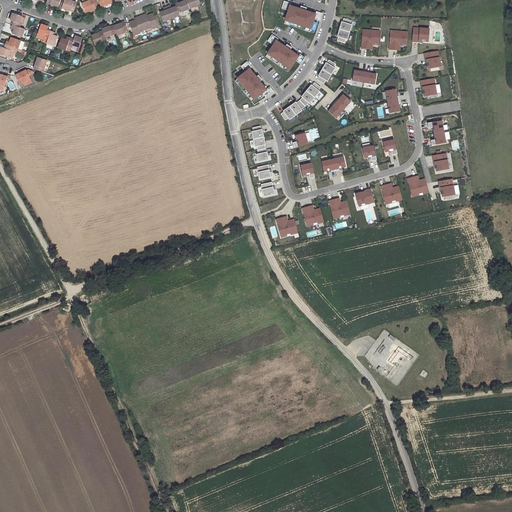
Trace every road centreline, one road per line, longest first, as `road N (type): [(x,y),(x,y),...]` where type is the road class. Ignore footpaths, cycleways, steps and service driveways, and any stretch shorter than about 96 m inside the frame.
road 1 (residential): [(260,110),(279,139),(294,197),(413,159),(419,141),(405,65),(319,45)]
road 2 (track): [(165,511),(70,294),(0,166)]
road 3 (unclassified): [(386,402),(275,269),(230,118)]
road 4 (track): [(255,220),(93,280),(0,325)]
road 5 (residential): [(8,3),(71,25),(150,0)]
road 6 (unclassified): [(386,402),(511,389)]
